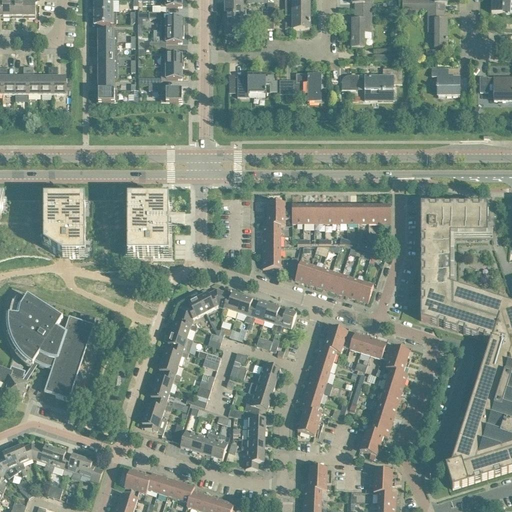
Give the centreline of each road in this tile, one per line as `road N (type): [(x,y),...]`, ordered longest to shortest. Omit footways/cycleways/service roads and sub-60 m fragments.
road 1 (tertiary): [(201,175),(511,174)]
road 2 (tertiary): [(511,158),(205,158)]
road 3 (residential): [(427,511),(402,453),(433,345),(378,324)]
road 4 (tertiary): [(205,158),(0,158)]
road 5 (tertiary): [(0,174),(201,175)]
road 6 (residential): [(158,325),(78,290),(63,272),(0,276)]
road 7 (residential): [(204,56),(326,49),(329,0)]
road 8 (residential): [(282,484),(235,483),(120,448)]
road 9 (residential): [(283,457),(285,414),(319,305)]
road 10 (residential): [(399,196),(399,254),(378,324)]
road 11 (residential): [(158,325),(120,448)]
road 12 (residential): [(0,436),(32,424),(120,448)]
road 13 (residential): [(319,305),(201,266)]
